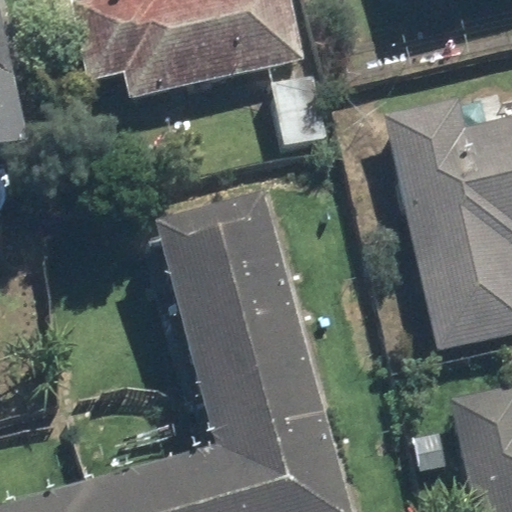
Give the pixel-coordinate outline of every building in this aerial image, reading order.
[(0,0),(0,160),(28,156),(0,0)] [(130,109),(308,75),(294,0),(114,0),(71,8),(87,94),(126,87),(130,109)] [(414,0),(416,8),(455,0),(414,0)] [(309,81),(256,91),(265,136),(318,126),(309,81)] [(511,123),(466,134),(459,107),(384,124),(439,361),(511,344),(511,123)] [(346,511),(264,214),(161,243),(221,458),(25,511),(346,511)] [(473,511),(511,511),(511,387),(448,402),(473,511)]
